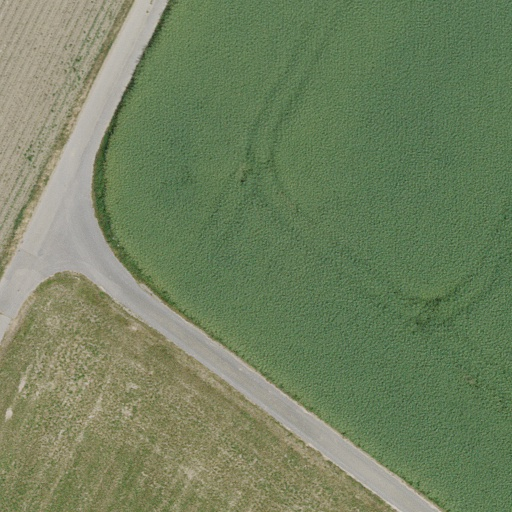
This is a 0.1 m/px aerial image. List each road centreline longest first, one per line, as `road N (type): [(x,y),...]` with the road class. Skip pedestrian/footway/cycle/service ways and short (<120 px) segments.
road 1 (track): [(47,225),(428,511)]
road 2 (track): [(156,0),(0,322)]
